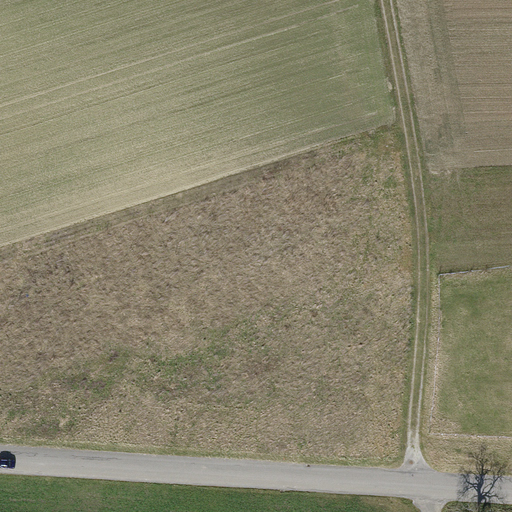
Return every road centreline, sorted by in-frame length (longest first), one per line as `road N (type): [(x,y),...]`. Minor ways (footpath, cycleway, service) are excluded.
road 1 (track): [(428,511),(413,483),(425,204),(387,0)]
road 2 (residential): [(0,457),(511,489)]
